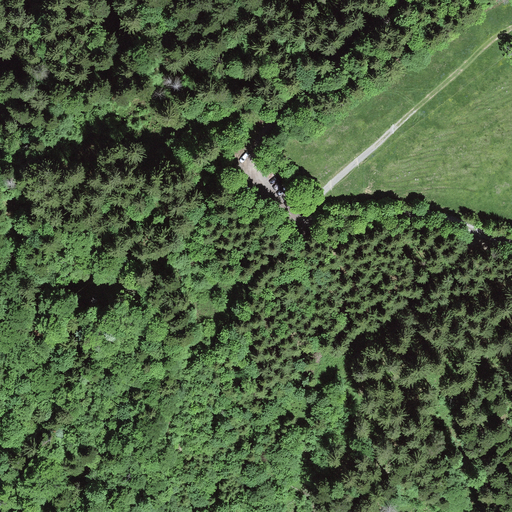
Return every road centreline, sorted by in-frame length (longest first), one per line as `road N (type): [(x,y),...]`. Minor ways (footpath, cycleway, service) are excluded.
road 1 (track): [(511,30),(299,217)]
road 2 (track): [(299,217),(406,213),(511,240)]
